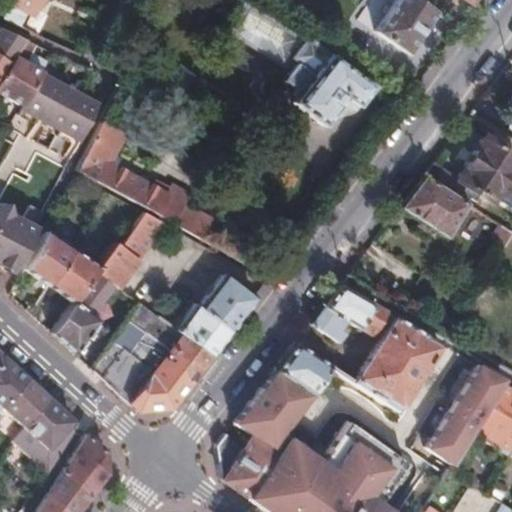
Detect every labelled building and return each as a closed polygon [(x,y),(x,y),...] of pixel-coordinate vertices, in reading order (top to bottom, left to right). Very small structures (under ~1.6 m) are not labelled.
[(10,0),(1,18),(17,26),(23,13),(28,16),(36,0),(10,0)] [(433,8),(421,0),(366,0),(355,17),(406,50),(433,8)] [(0,64),(5,68),(22,40),(0,29),(0,64)] [(0,75),(0,94),(20,106),(39,73),(44,63),(27,53),(32,45),(22,40),(5,68),(0,75)] [(330,54),(314,76),(296,64),(283,81),(296,91),(293,95),(297,98),(292,105),(323,128),(344,98),(356,107),(360,101),(363,103),(369,94),(367,92),(372,85),(330,54)] [(96,102),(39,73),(20,106),(18,109),(77,139),(96,102)] [(109,164),(123,138),(99,124),(75,170),(182,229),(186,220),(178,215),(188,196),(171,187),(167,196),(109,164)] [(508,173),(504,171),(511,158),(511,154),(481,135),(454,178),(486,199),(495,186),(498,188),(508,173)] [(421,175),(397,207),(443,236),(464,203),(446,192),(421,175)] [(0,266),(9,271),(40,211),(29,204),(20,222),(0,210),(0,266)] [(116,246),(136,260),(161,226),(139,213),(116,246)] [(491,239),(503,246),(511,233),(496,224),(490,234),(491,239)] [(23,269),(46,286),(68,251),(42,232),(23,269)] [(91,272),(115,289),(137,260),(136,260),(116,246),(112,243),(94,269),(91,272)] [(91,272),(94,269),(68,250),(68,251),(46,286),(69,303),(91,272)] [(102,298),(115,289),(91,272),(69,303),(48,331),(72,353),(95,321),(87,316),(100,296),(102,298)] [(223,276),(197,309),(225,332),(251,298),(223,276)] [(367,335),(382,313),(336,286),(330,294),(314,315),(306,324),(334,344),(341,335),(337,330),(344,321),(367,335)] [(189,379),(208,355),(175,331),(137,304),(126,320),(144,333),(136,343),(118,330),(90,370),(136,412),(151,410),(165,409),(189,379)] [(208,355),(225,332),(197,309),(193,306),(175,331),(208,355)] [(348,382),(393,412),(438,345),(391,318),(348,382)] [(272,370),(308,392),(310,394),(327,368),(291,344),(282,356),(272,370)] [(0,400),(22,378),(0,358),(0,400)] [(502,382),(475,367),(421,448),(449,467),(457,454),(473,429),(500,385),(502,382)] [(271,450),(308,392),(272,370),(262,381),(254,392),(242,407),(230,423),(271,450)] [(0,400),(0,407),(20,427),(45,400),(22,378),(0,400)] [(473,429),(510,452),(511,448),(511,391),(500,385),(473,429)] [(52,442),(60,449),(74,427),(45,400),(20,427),(44,450),(52,442)] [(264,511),(406,511),(395,505),(383,497),(408,456),(348,418),(322,459),(284,435),(273,451),(244,498),(264,511)] [(217,479),(244,498),(273,451),(271,450),(247,434),(240,446),(222,434),(213,446),(215,464),(217,479)] [(58,472),(86,496),(103,474),(102,464),(102,453),(82,435),(58,472)] [(53,459),(60,449),(52,442),(44,450),(53,459)] [(442,511),(462,479),(447,470),(421,511),(442,511)] [(73,511),(79,506),(86,496),(58,472),(41,499),(58,511),(73,511)] [(32,511),(58,511),(41,499),(32,511)]
